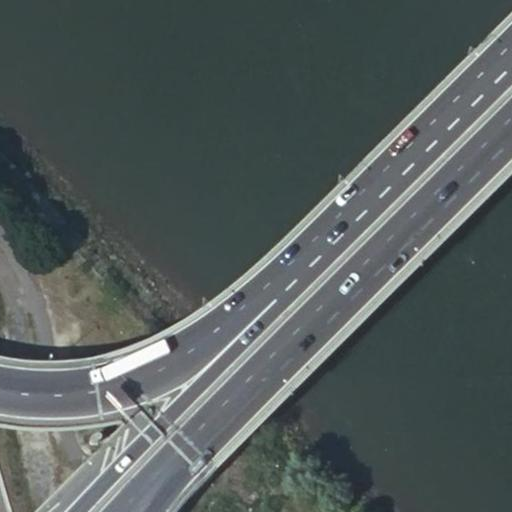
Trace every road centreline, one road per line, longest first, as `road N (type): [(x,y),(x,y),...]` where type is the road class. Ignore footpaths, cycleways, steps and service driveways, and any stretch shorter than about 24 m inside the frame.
road 1 (primary): [(141,494),(511,124)]
road 2 (primary): [(295,280),(209,347),(160,372),(91,394),(0,391)]
road 3 (primary): [(295,280),(76,511)]
road 4 (primary): [(511,65),(295,280)]
